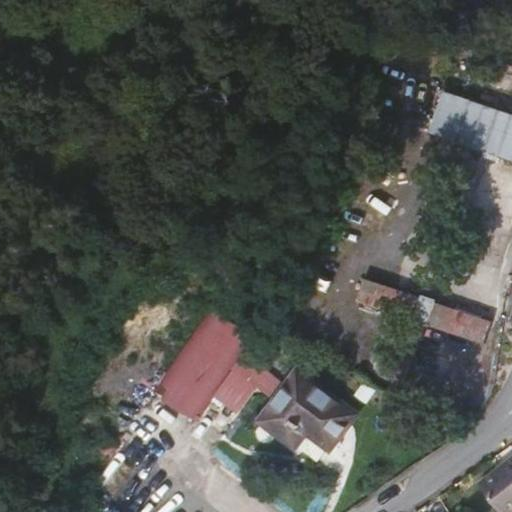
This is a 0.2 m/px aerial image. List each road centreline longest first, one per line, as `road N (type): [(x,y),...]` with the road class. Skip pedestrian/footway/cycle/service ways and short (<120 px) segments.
road 1 (unknown): [(236,511),(209,492),(196,457),(257,370)]
road 2 (residential): [(374,511),(511,414)]
